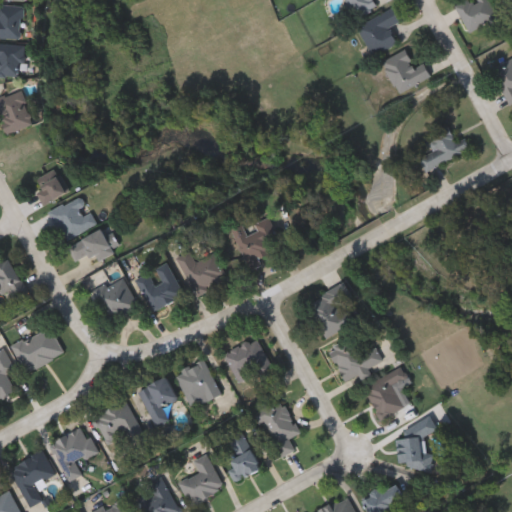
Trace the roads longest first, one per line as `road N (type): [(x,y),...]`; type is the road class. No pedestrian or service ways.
road 1 (residential): [(340,259),(155,350),(98,349),(91,381),(61,408),(0,441)]
road 2 (residential): [(260,511),(343,460),(336,430),(261,302)]
road 3 (residential): [(0,182),(98,349)]
road 4 (residential): [(511,151),(426,0)]
